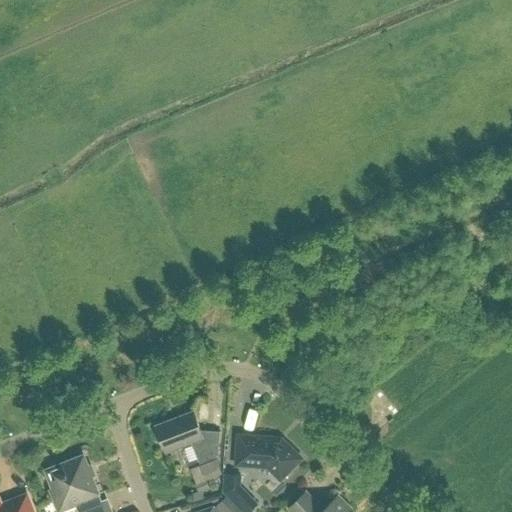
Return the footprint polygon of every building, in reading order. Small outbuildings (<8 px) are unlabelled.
[(201,430),(193,411),(156,426),(166,453),(192,443),(206,480),(224,473),(218,458),(220,431),(201,430)] [(282,438),(238,435),(236,465),(268,467),(281,480),(302,458),(282,438)] [(88,466),(84,455),(46,470),(53,489),(51,490),(59,511),(76,505),(78,511),(81,511),(83,511),(113,511),(108,498),(102,501),(92,476),(95,475),(91,465),(88,466)] [(226,474),(225,492),(243,486),(243,475),(226,474)] [(324,509),(306,491),(289,509),(291,511),(348,511),(352,508),(339,495),(324,509)] [(2,504),(0,499),(0,511),(34,511),(27,494),(2,504)]
